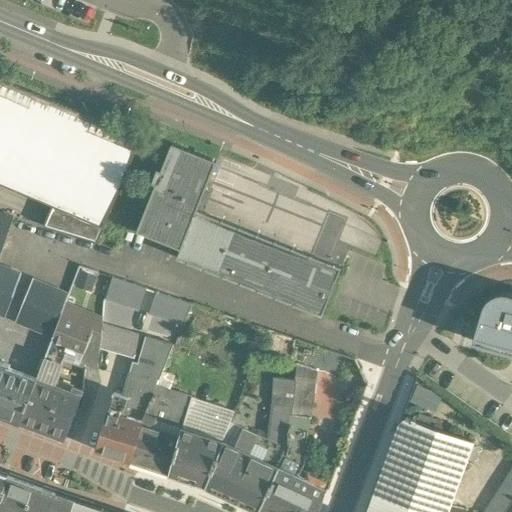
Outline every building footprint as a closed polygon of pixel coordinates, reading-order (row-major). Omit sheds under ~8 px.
[(74,111),(55,103),(55,102),(52,101),(52,102),(33,94),(34,93),(31,92),(31,93),(11,85),(12,84),(9,82),(8,83),(0,80),(0,184),(51,206),(43,227),(98,243),(104,229),(105,229),(106,226),(105,226),(141,140),(142,141),(143,138),(140,137),(140,138),(120,130),(120,129),(118,128),(117,129),(98,121),(98,120),(96,119),(95,120),(77,112),(77,111),(74,110),(74,111)] [(341,267),(197,210),(217,162),(171,144),(160,171),(157,169),(151,184),(155,185),(136,231),(180,249),(176,259),(322,317),(341,267)] [(0,254),(13,218),(0,213),(0,254)] [(0,266),(0,292),(12,297),(20,275),(0,266)] [(68,295),(32,280),(23,302),(60,317),(64,306),(68,295)] [(12,297),(0,292),(0,316),(4,318),(12,297)] [(511,292),(495,292),(485,301),(482,311),(473,343),(511,353),(511,292)] [(60,317),(23,302),(15,322),(52,337),(60,317)] [(74,310),(64,306),(60,317),(70,321),(74,310)] [(70,321),(60,317),(52,337),(51,340),(68,347),(84,354),(92,331),(70,321)] [(140,336),(102,325),(99,349),(134,359),(134,356),(135,356),(140,336)] [(131,362),(121,396),(128,398),(123,415),(142,420),(155,390),(174,346),(145,337),(137,364),(131,362)] [(68,347),(51,340),(43,360),(60,366),(68,347)] [(60,366),(43,360),(36,379),(53,386),(60,366)] [(9,366),(0,363),(0,415),(19,422),(36,379),(8,369),(9,366)] [(316,372),(297,364),(294,381),(291,408),(290,415),(309,418),(310,419),(314,387),(316,372)] [(332,378),(316,372),(314,387),(332,390),(332,378)] [(53,386),(36,379),(19,422),(64,439),(82,391),(72,387),(70,392),(53,386)] [(294,381),(275,379),(273,405),(291,408),(294,381)] [(164,393),(155,390),(142,420),(141,424),(169,433),(179,437),(181,429),(182,429),(191,402),(164,393)] [(112,394),(95,451),(129,462),(141,424),(142,420),(123,415),(128,398),(121,396),(112,394)] [(273,405),(268,441),(285,449),(290,415),(291,408),(273,405)] [(309,418),(290,415),(285,449),(284,456),(279,468),(297,476),(304,463),(309,418)] [(399,424),(366,511),(446,511),(451,501),(452,501),(453,499),(452,499),(458,482),(459,482),(460,480),(459,480),(465,463),(466,464),(467,461),(466,461),(472,444),(473,444),(474,443),(416,421),(416,419),(412,418),(411,419),(406,418),(399,424)] [(169,433),(141,424),(129,462),(157,471),(169,433)] [(182,429),(181,429),(179,437),(168,474),(180,478),(195,434),(182,429)] [(268,441),(242,429),(234,448),(222,443),(205,486),(259,511),(279,468),(284,456),(285,449),(268,441)] [(179,437),(169,433),(157,471),(168,474),(179,437)] [(222,443),(195,434),(180,478),(205,486),(222,443)] [(297,476),(279,468),(259,511),(262,511),(303,511),(307,501),(312,484),(297,476)] [(511,511),(511,468),(484,511),(511,511)] [(54,493),(6,477),(0,494),(0,511),(26,511),(29,497),(50,504),(54,493)] [(323,489),(312,484),(307,501),(303,511),(318,511),(322,503),(326,489),(324,488),(323,489)] [(109,511),(54,493),(50,504),(47,511),(109,511)] [(47,511),(50,504),(29,497),(26,511),(47,511)]
